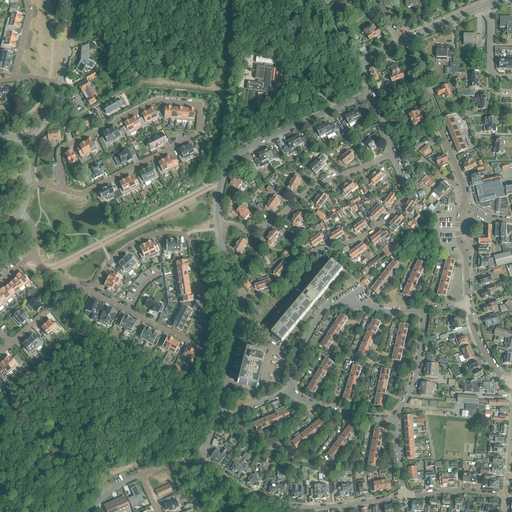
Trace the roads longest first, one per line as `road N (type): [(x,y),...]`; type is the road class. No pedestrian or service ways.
road 1 (residential): [(60,188),(84,192),(197,133),(197,105),(152,101),(60,148),(62,184)]
road 2 (residential): [(237,297),(267,292),(305,257),(380,224),(407,188),(392,153)]
road 3 (residential): [(92,293),(201,344),(185,235)]
road 4 (residential): [(404,495),(291,505),(202,461)]
road 5 (residential): [(219,225),(262,226),(325,179),(392,153)]
road 6 (residential): [(290,391),(295,363),(324,309),(339,302),(424,308)]
road 7 (residential): [(223,175),(242,149),(370,93)]
road 8 (residential): [(462,180),(404,36)]
road 9 (unclassified): [(238,325),(267,332),(327,259)]
road 10 (residential): [(185,235),(140,239),(110,261),(92,293)]
